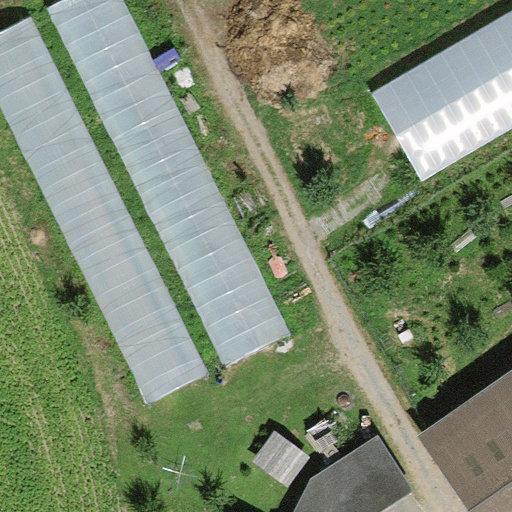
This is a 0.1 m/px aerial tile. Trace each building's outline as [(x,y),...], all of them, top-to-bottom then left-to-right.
[(131,0),(78,0),(56,10),(228,380),(294,349),(131,0)] [(511,14),(369,88),(416,179),(511,129),(511,14)] [(0,41),(0,71),(137,419),(203,394),(55,20),(0,41)] [(511,511),(511,373),(422,436),(470,511),(511,511)] [(299,511),(377,511),(404,491),(368,449),(307,496),(299,511)]
